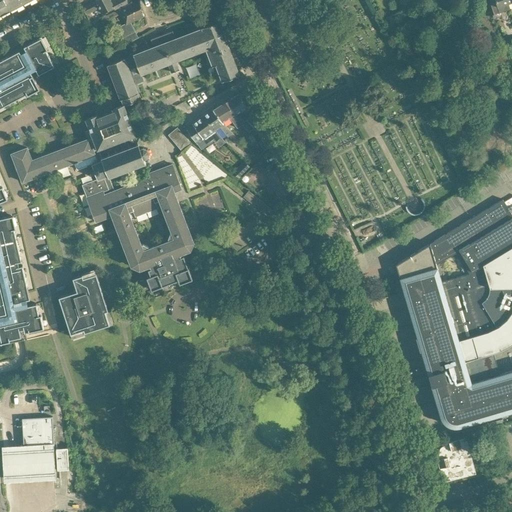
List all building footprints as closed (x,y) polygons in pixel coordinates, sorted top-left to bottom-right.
[(0,0),(0,15),(17,7),(19,11),(25,8),(23,4),(29,1),(31,4),(38,1),(37,0),(0,0)] [(96,0),(82,7),(84,11),(86,15),(99,8),(102,13),(113,7),(115,10),(115,9),(111,2),(110,0),(96,0)] [(117,27),(123,38),(136,31),(131,22),(144,16),(139,0),(137,0),(119,9),(104,17),(107,21),(122,14),(126,23),(117,27)] [(115,0),(111,2),(115,9),(119,8),(128,3),(126,0),(115,0)] [(489,0),(494,15),(499,13),(497,7),(508,4),(506,0),(489,0)] [(108,64),(123,105),(123,106),(140,100),(134,84),(144,80),(141,73),(168,63),(171,72),(179,69),(176,60),(205,49),(212,66),(216,65),(222,81),(239,74),(219,21),(218,21),(215,13),(200,19),(203,27),(202,27),(202,28),(176,38),(173,30),(150,39),(153,47),(108,64)] [(54,66),(39,38),(23,46),(26,51),(20,53),(19,50),(0,60),(0,340),(21,336),(20,332),(24,331),(24,332),(41,328),(41,327),(67,322),(72,336),(111,324),(107,311),(108,310),(96,273),(96,274),(95,271),(82,275),(73,278),(77,291),(59,297),(48,300),(30,304),(29,299),(30,299),(22,265),(21,265),(20,261),(21,261),(11,215),(10,215),(8,207),(5,199),(0,186),(0,107),(38,87),(30,72),(35,69),(38,74),(54,66)] [(226,102),(234,115),(249,132),(254,128),(247,120),(245,118),(253,113),(248,106),(247,107),(239,94),(226,102)] [(212,109),(222,123),(229,118),(237,128),(239,127),(248,138),(251,135),(249,132),(234,115),(226,102),(213,110),(212,109)] [(97,118),(96,115),(86,119),(93,137),(32,160),(27,147),(16,151),(10,153),(22,183),(74,163),(77,169),(91,164),(92,165),(94,170),(90,171),(92,176),(96,175),(97,179),(82,185),(87,198),(96,221),(112,215),(132,267),(139,270),(149,266),(150,269),(148,269),(156,289),(178,280),(180,284),(193,279),(184,256),(182,256),(181,254),(190,250),(194,242),(174,191),(182,188),(173,164),(149,173),(150,177),(116,190),(112,178),(113,178),(112,176),(132,169),(133,172),(139,170),(139,169),(142,168),(141,166),(144,165),(145,164),(145,163),(144,159),(147,158),(148,158),(150,153),(148,149),(143,146),(139,137),(136,138),(123,106),(123,105),(113,109),(114,112),(97,118)] [(212,109),(203,115),(213,130),(214,129),(215,130),(220,127),(228,137),(229,136),(238,145),(241,141),(223,124),(222,123),(212,109)] [(193,125),(188,129),(197,141),(202,148),(219,136),(215,130),(214,129),(213,130),(203,115),(192,123),(193,125)] [(177,126),(168,134),(182,150),(191,142),(177,126)] [(264,137),(258,142),(265,149),(269,146),(271,144),(264,137)] [(511,147),(483,167),(497,188),(511,178),(511,147)] [(274,163),(265,167),(262,168),(266,176),(268,174),(271,181),(269,182),(269,183),(286,175),(286,174),(288,173),(284,166),(277,169),(274,163)] [(239,178),(245,172),(239,166),(233,172),(239,178)] [(286,175),(269,183),(271,187),(273,186),(278,197),(276,198),(279,204),(284,201),(281,195),(290,191),(287,184),(289,183),(286,175)] [(208,196),(214,213),(226,209),(219,191),(208,196)] [(428,374),(432,386),(437,384),(439,391),(434,393),(440,416),(441,417),(442,419),(442,420),(443,421),(444,422),(445,423),(447,424),(448,425),(449,426),(451,426),(452,427),(454,427),(455,427),(457,427),(458,427),(460,426),(511,410),(511,370),(492,376),(484,349),(492,347),(493,352),(509,346),(511,342),(511,214),(503,199),(445,234),(396,264),(426,367),(431,365),(433,372),(428,374)] [(237,235),(233,235),(233,246),(255,246),(255,228),(237,228),(237,235)] [(54,444),(52,417),(22,419),(24,446),(23,446),(23,447),(54,445),(54,444)] [(441,459),(437,460),(443,482),(476,474),(466,437),(449,442),(449,445),(443,446),(442,446),(442,447),(441,448),(440,448),(440,449),(439,450),(439,451),(439,452),(439,453),(441,459)] [(17,443),(4,444),(6,480),(19,480),(58,477),(56,441),(17,443)] [(68,448),(60,448),(56,449),(57,470),(61,470),(69,469),(68,448)]
